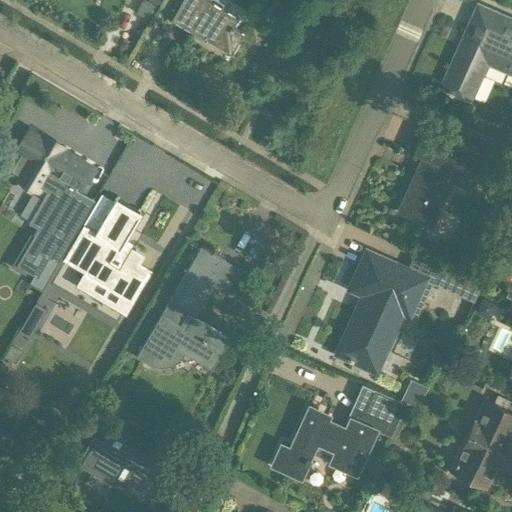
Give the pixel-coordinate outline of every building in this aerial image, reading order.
[(244,33),(232,26),(237,18),(207,0),(181,0),(170,18),(231,54),(244,33)] [(462,50),(459,48),(442,86),(471,99),(487,63),(511,74),(511,18),(480,5),(467,34),(469,35),(462,50)] [(469,187),(484,155),(424,128),(412,153),(425,159),(418,175),(414,173),(397,210),(431,225),(452,179),(469,187)] [(49,257),(57,262),(94,200),(75,189),(77,185),(78,186),(90,166),(30,131),(19,151),(21,152),(10,170),(46,191),(28,222),(37,228),(16,264),(37,277),(49,257)] [(92,215),(67,257),(88,269),(87,272),(131,298),(148,269),(147,268),(146,270),(138,265),(144,254),(129,245),(130,243),(129,242),(129,243),(124,240),(124,239),(140,212),(139,211),(140,209),(138,208),(138,210),(118,198),(119,197),(117,196),(116,197),(115,197),(113,200),(101,220),(92,215)] [(511,281),(511,280),(511,240),(500,235),(485,269),(511,281)] [(231,294),(244,271),(201,246),(158,319),(136,356),(149,363),(154,365),(160,366),(165,366),(171,364),(176,361),(180,357),(184,353),(211,368),(229,337),(187,313),(207,280),(231,294)] [(362,313),(356,310),(336,353),(379,372),(404,316),(410,319),(428,279),(366,250),(359,267),(364,269),(354,290),(369,297),(362,313)] [(431,282),(459,295),(477,303),(484,288),(438,267),(431,282)] [(27,316),(18,331),(29,337),(38,323),(27,316)] [(400,401),(406,404),(406,402),(417,407),(427,386),(410,378),(400,401)] [(317,410),(309,406),(290,449),(281,445),(272,464),(302,477),(310,458),(308,458),(315,442),(336,451),(330,463),(355,474),(374,430),(391,437),(406,404),(365,385),(346,428),(315,415),(317,410)] [(484,399),(450,469),(484,485),(495,461),(511,469),(511,437),(508,435),(511,426),(511,411),(504,408),(508,401),(496,395),(493,403),(484,399)] [(94,440),(81,461),(152,503),(174,466),(116,431),(106,447),(94,440)] [(375,461),(368,475),(376,479),(383,465),(375,461)] [(416,475),(390,461),(383,475),(409,489),(416,475)]
